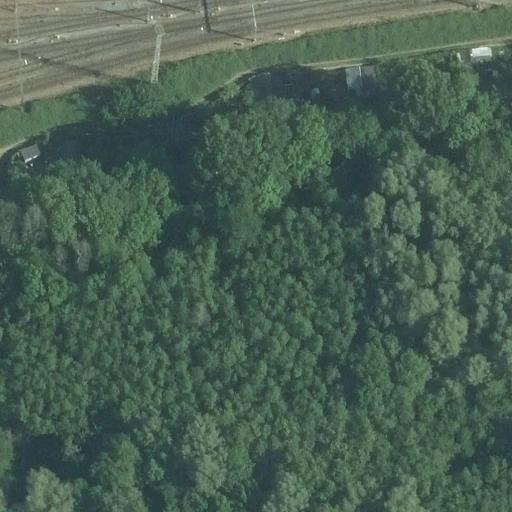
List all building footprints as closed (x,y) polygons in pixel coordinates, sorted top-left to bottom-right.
[(489,52),(458,57),(460,79),(490,76),(489,71),(491,71),(490,62),(489,61),(491,61),(489,52)] [(386,66),(375,68),(377,82),(388,80),(386,66)] [(357,69),(347,70),(350,91),(360,89),(357,69)] [(373,69),(358,71),(362,103),(378,100),(373,69)] [(254,79),(247,82),(252,106),(273,102),(273,106),(285,104),(289,121),(296,119),(294,111),(297,110),(291,88),(282,90),(280,75),(268,76),(254,79)] [(166,131),(155,134),(161,152),(171,150),(186,145),(188,145),(188,142),(194,139),(191,124),(179,128),(166,131)] [(75,144),(58,148),(63,168),(58,169),(59,178),(63,177),(64,174),(75,172),(81,170),(75,144)] [(35,148),(19,154),(23,165),(39,159),(35,148)]
